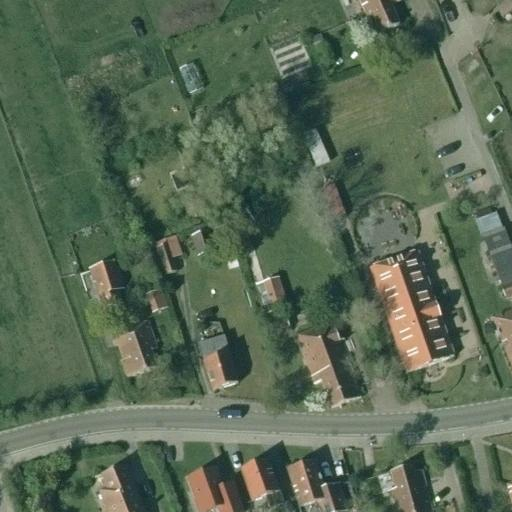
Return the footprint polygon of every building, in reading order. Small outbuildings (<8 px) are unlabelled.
[(401,2),(400,0),(358,0),(367,18),(364,19),(373,38),(399,27),(390,7),(401,2)] [(333,186),(322,191),(329,209),(340,205),(333,186)] [(317,187),(309,190),(314,201),(321,199),(317,187)] [(224,220),(189,232),(198,260),(215,254),(208,233),(212,232),(220,253),(234,248),(224,220)] [(511,252),(503,230),(481,238),(506,302),(509,301),(511,300),(511,252)] [(182,256),(175,238),(155,245),(166,278),(177,275),(172,260),(182,256)] [(453,359),(417,254),(369,270),(406,375),(410,374),(453,359)] [(94,286),(96,285),(103,307),(105,311),(120,306),(116,293),(123,291),(115,265),(90,273),(94,286)] [(288,309),(279,279),(260,285),(269,315),(288,309)] [(160,292),(146,297),(153,315),(166,310),(160,292)] [(511,370),(511,311),(501,316),(500,314),(498,315),(499,317),(491,319),(511,370)] [(269,323),(272,334),(289,330),(286,319),(269,323)] [(127,380),(157,370),(151,353),(156,351),(147,324),(125,331),(124,329),(122,330),(122,332),(114,335),(116,342),(113,343),(115,348),(118,347),(123,362),(121,363),(126,378),(127,380)] [(332,411),(361,400),(333,325),(296,339),(297,343),(299,343),(306,361),(304,361),(306,366),(308,365),(310,372),(316,387),(322,385),(332,411)] [(212,393),(237,386),(223,340),(199,347),(212,393)] [(283,506),(267,462),(241,472),(252,505),(266,500),(270,511),(283,506)] [(315,464),(287,472),(299,511),(349,511),(341,485),(324,490),(315,464)] [(106,491),(99,493),(106,511),(143,511),(126,468),(101,477),(106,491)] [(412,468),(390,474),(395,491),(388,493),(393,511),(430,511),(426,493),(425,494),(424,490),(426,489),(421,472),(414,474),(412,468)] [(218,511),(241,511),(233,486),(221,490),(214,472),(216,472),(215,471),(188,481),(188,482),(189,481),(196,501),(193,502),(196,511),(215,511),(218,511)]
